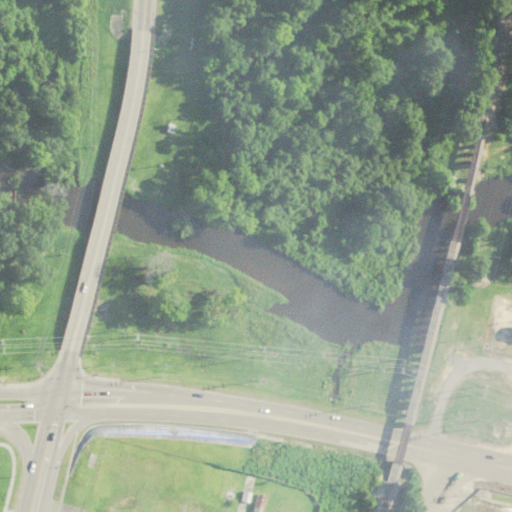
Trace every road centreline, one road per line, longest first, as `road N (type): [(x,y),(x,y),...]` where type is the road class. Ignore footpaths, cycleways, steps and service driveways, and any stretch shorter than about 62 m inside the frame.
road 1 (primary): [(66,355),(138,44)]
road 2 (primary): [(331,428),(287,412),(176,394),(58,390)]
road 3 (primary): [(88,413),(331,428)]
road 4 (primary): [(331,428),(511,469)]
